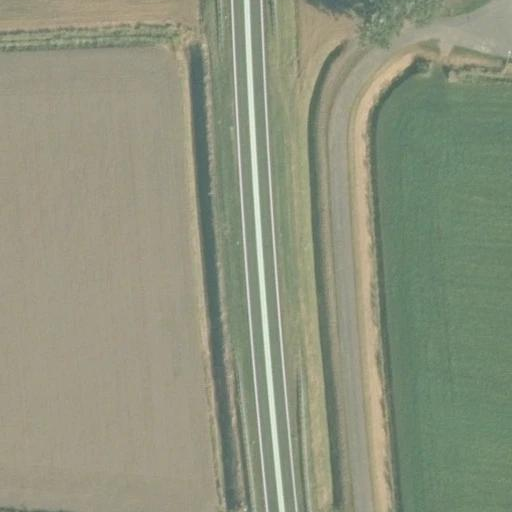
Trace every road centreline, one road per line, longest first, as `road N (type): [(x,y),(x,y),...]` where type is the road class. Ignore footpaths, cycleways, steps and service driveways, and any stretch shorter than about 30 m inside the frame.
road 1 (track): [(365,511),(342,249),(342,108),(361,72),(401,40),(458,32),(511,44)]
road 2 (trunk): [(281,511),(246,0)]
